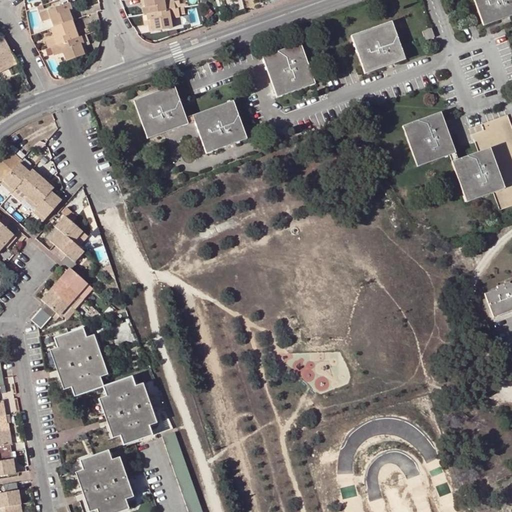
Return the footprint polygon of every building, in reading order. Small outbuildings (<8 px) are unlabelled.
[(146,16),(175,11),(174,3),(164,5),(162,0),(140,0),(143,16),(146,16)] [(511,0),(472,0),(480,22),(487,20),(489,26),(511,17),(511,0)] [(179,5),(179,2),(174,3),(175,11),(183,9),(185,9),(185,4),(179,5)] [(69,23),(72,22),(67,6),(37,16),(40,24),(49,21),(52,29),(69,23)] [(175,11),(146,16),(149,34),(171,30),(169,21),(179,19),(178,17),(184,16),(183,9),(175,11)] [(489,26),(487,20),(480,22),(483,28),(489,26)] [(359,68),(365,66),(368,73),(396,63),(393,56),(399,54),(388,22),(354,34),(356,41),(350,43),(359,68)] [(52,40),(42,43),(45,51),(76,40),(69,23),(52,29),(49,30),(52,40)] [(431,39),(428,30),(419,33),(422,41),(431,39)] [(348,37),(350,43),(356,41),(354,34),(348,37)] [(0,68),(14,61),(2,37),(0,37),(0,68)] [(64,64),(84,57),(78,39),(76,40),(45,51),(43,51),(45,59),(61,55),(64,64)] [(292,47),(294,53),(300,51),(298,45),(292,47)] [(275,99),(307,87),(305,81),(310,78),(300,51),(294,53),(292,47),(260,58),(275,99)] [(402,60),(399,54),(393,56),(396,63),(402,60)] [(0,72),(16,65),(14,61),(0,68),(0,72)] [(368,73),(365,66),(359,68),(361,75),(368,73)] [(313,85),(310,78),(305,81),(307,87),(313,85)] [(143,135),(150,132),(152,139),(180,128),(177,122),(184,120),(172,88),(138,100),(140,106),(133,108),(143,135)] [(131,103),(133,108),(140,106),(138,100),(131,103)] [(202,150),(209,147),(211,153),(239,143),(237,137),(243,135),(231,103),(197,115),(199,121),(192,124),(202,150)] [(190,118),(192,124),(199,121),(197,115),(190,118)] [(401,128),(414,162),(421,159),(423,165),(449,156),(446,150),(452,148),(443,120),(437,122),(435,116),(401,128)] [(482,126),(484,132),(473,135),(479,153),(451,162),(463,197),(470,195),(472,201),(493,194),(499,211),(511,206),(511,126),(508,117),(482,126)] [(186,126),(184,120),(177,122),(180,128),(186,126)] [(152,139),(150,132),(143,135),(145,141),(152,139)] [(245,141),(243,135),(237,137),(239,143),(245,141)] [(38,152),(46,143),(39,141),(32,147),(38,152)] [(0,177),(3,180),(14,190),(29,172),(18,163),(21,160),(8,148),(0,157),(0,177)] [(455,154),(452,148),(446,150),(449,156),(455,154)] [(423,165),(421,159),(414,162),(416,168),(423,165)] [(29,172),(32,169),(21,160),(18,163),(29,172)] [(40,182),(43,179),(32,169),(29,172),(40,182)] [(51,169),(46,175),(50,179),(55,173),(51,169)] [(40,182),(29,172),(14,190),(25,199),(40,182)] [(51,191),(54,188),(43,179),(40,182),(51,191)] [(3,180),(1,183),(12,192),(14,190),(3,180)] [(51,191),(40,182),(25,199),(36,208),(51,191)] [(23,201),(25,199),(14,190),(12,192),(23,201)] [(47,217),(62,201),(51,191),(36,208),(47,217)] [(472,201),(470,195),(463,197),(466,204),(472,201)] [(25,199),(23,201),(33,211),(36,208),(25,199)] [(66,215),(56,226),(60,229),(73,241),(83,230),(76,224),(81,218),(68,207),(63,212),(66,215)] [(33,211),(44,220),(47,217),(36,208),(33,211)] [(20,229),(10,221),(6,226),(0,221),(0,241),(4,245),(14,234),(15,235),(20,229)] [(67,255),(62,259),(70,267),(72,268),(77,263),(75,261),(84,251),(76,243),(73,241),(60,229),(50,240),(55,244),(67,255)] [(76,243),(85,233),(83,230),(73,241),(76,243)] [(72,268),(70,267),(61,278),(78,294),(88,283),(72,268)] [(69,304),(78,294),(61,278),(51,289),(69,304)] [(81,296),(92,285),(88,283),(78,294),(81,296)] [(511,283),(510,284),(497,290),(484,295),(494,318),(501,315),(500,313),(511,308),(511,283)] [(60,314),(69,304),(51,289),(42,299),(44,301),(46,303),(42,308),(51,317),(52,317),(56,320),(60,315),(60,314)] [(69,304),(72,307),(81,296),(78,294),(69,304)] [(72,307),(69,304),(60,314),(60,315),(66,320),(75,310),(72,307)] [(41,326),(42,327),(51,317),(42,308),(32,319),(41,326)] [(104,386),(100,376),(105,374),(90,335),(86,336),(83,328),(54,337),(58,347),(53,348),(67,388),(72,387),(75,396),(104,386)] [(90,335),(105,374),(108,373),(94,334),(90,335)] [(53,348),(50,349),(64,389),(67,388),(53,348)] [(132,376),(104,386),(107,395),(102,397),(117,436),(121,435),(124,444),(153,434),(149,425),(153,424),(139,383),(135,384),(132,376)] [(139,383),(153,424),(157,422),(143,382),(139,383)] [(99,398),(113,438),(117,436),(102,397),(99,398)] [(495,412),(490,403),(460,418),(465,428),(495,412)] [(0,452),(12,451),(8,429),(0,430),(0,427),(0,452)] [(188,511),(202,511),(197,495),(176,431),(163,436),(188,511)] [(116,511),(129,508),(126,498),(129,497),(115,458),(112,459),(109,450),(80,460),(84,469),(79,470),(93,509),(97,508),(98,511),(116,511)] [(0,475),(16,473),(13,458),(12,451),(0,452),(0,475)] [(465,460),(474,483),(488,478),(486,472),(484,465),(487,464),(483,454),(465,460)] [(115,458),(129,497),(133,495),(120,457),(115,458)] [(76,472),(89,510),(93,509),(79,470),(76,472)] [(144,473),(133,476),(138,492),(149,489),(144,473)] [(17,482),(5,485),(5,492),(0,492),(0,507),(1,507),(21,504),(17,482)]
